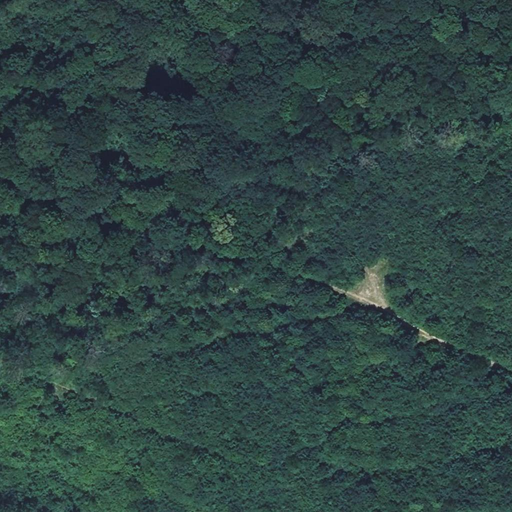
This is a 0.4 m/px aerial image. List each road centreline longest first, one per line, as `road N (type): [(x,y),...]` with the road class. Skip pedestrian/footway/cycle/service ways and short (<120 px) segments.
road 1 (track): [(511,372),(263,259),(0,172)]
road 2 (track): [(0,353),(167,430),(252,456),(329,433),(367,363),(433,338)]
